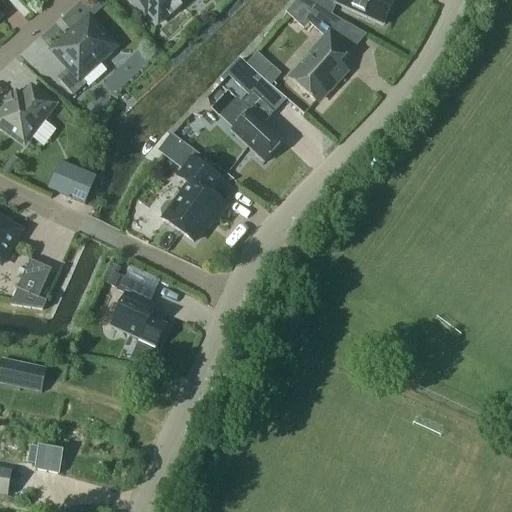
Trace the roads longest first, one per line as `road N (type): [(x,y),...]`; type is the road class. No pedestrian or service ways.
road 1 (residential): [(234,294),(263,242),(411,76),(454,0)]
road 2 (residential): [(234,294),(0,185)]
road 3 (residential): [(137,511),(234,294)]
